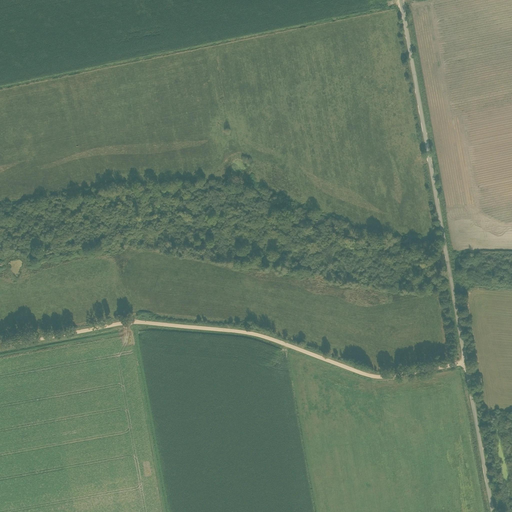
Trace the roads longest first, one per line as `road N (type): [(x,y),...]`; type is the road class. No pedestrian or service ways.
road 1 (unclassified): [(492,511),(402,0)]
road 2 (track): [(467,360),(372,376),(248,331),(134,322),(0,346)]
